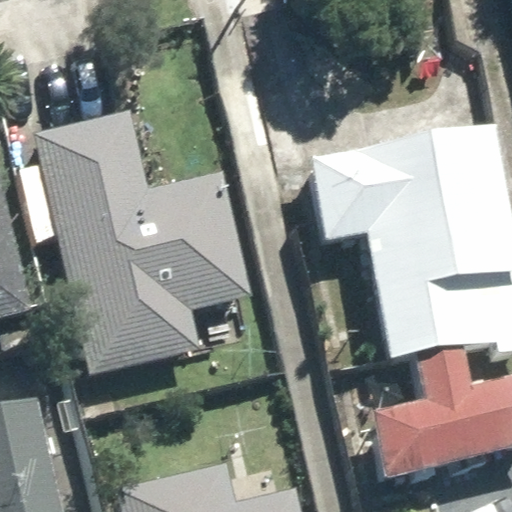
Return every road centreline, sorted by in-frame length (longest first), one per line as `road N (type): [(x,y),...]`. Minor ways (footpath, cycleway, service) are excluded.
road 1 (unknown): [(222,0),(318,511)]
road 2 (unknown): [(511,213),(460,0)]
